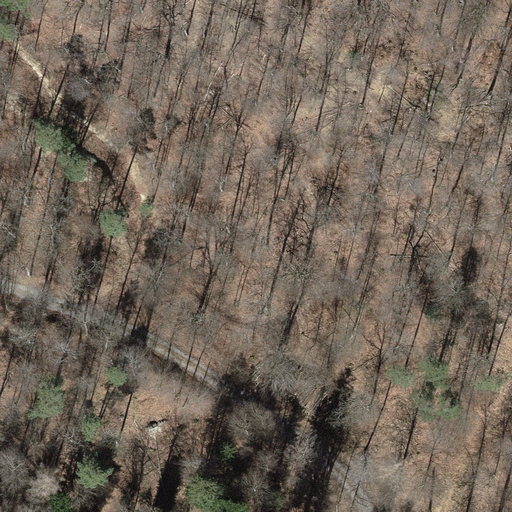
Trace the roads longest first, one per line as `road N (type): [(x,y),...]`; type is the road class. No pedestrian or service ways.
road 1 (track): [(377,511),(349,473),(267,409),(109,320),(0,279)]
road 2 (track): [(109,320),(144,276),(151,216),(117,158),(0,38)]
